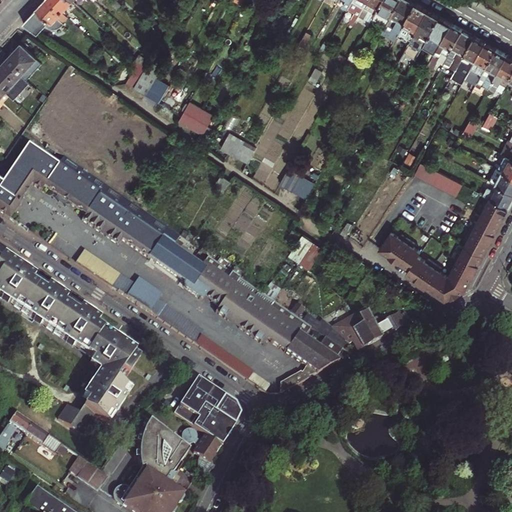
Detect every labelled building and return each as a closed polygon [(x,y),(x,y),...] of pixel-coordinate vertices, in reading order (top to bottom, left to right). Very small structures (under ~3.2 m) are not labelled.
[(65,13),(50,0),(43,0),(43,1),(36,8),(56,26),(58,26),(62,25),(65,23),(64,21),(68,16),(67,15),(65,13)] [(72,0),(50,0),(65,13),(67,11),(64,8),(72,0)] [(121,5),(116,0),(113,0),(111,3),(117,9),(121,5)] [(349,10),(351,7),(354,2),(354,0),(347,0),(343,7),(349,10)] [(354,13),(360,17),(369,0),(354,0),(354,2),(359,6),(356,10),(354,13)] [(375,16),(376,14),(384,0),(369,0),(360,17),(358,20),(363,23),(369,12),(375,16)] [(380,17),(382,14),(391,19),(401,0),(384,0),(376,14),(380,17)] [(412,1),(410,0),(401,0),(391,19),(388,24),(394,28),(392,32),(398,36),(400,33),(417,4),(415,2),(412,1)] [(354,2),(351,7),(356,10),(359,6),(354,2)] [(411,42),(429,10),(424,8),(417,4),(400,33),(408,37),(407,39),(411,42)] [(56,26),(36,8),(30,14),(23,21),(38,31),(45,24),(48,25),(51,26),(53,26),(56,26)] [(417,60),(429,38),(441,17),(437,15),(429,10),(411,42),(404,53),(417,60)] [(429,38),(440,45),(453,24),(449,22),(441,17),(429,38)] [(157,30),(163,23),(160,20),(154,27),(157,30)] [(443,66),(450,53),(454,46),(463,30),(459,28),(453,24),(440,45),(427,68),(433,71),(438,63),(443,66)] [(471,34),(463,30),(454,46),(450,53),(443,66),(455,73),(457,69),(476,37),(471,34)] [(467,70),(470,72),(473,68),(487,43),(482,41),(476,37),(457,69),(461,72),(467,62),(470,65),(467,70)] [(5,59),(22,74),(27,79),(43,62),(21,42),(14,49),(5,59)] [(465,81),(476,88),(498,50),(494,48),(487,43),(473,68),(470,72),(465,81)] [(508,56),(503,53),(498,50),(476,88),(481,90),(483,87),(489,90),(508,56)] [(135,56),(147,68),(150,61),(139,52),(135,56)] [(134,67),(127,81),(136,86),(147,68),(135,56),(129,62),(134,67)] [(504,92),(510,81),(510,80),(511,77),(511,57),(508,56),(489,90),(495,94),(498,89),(504,92)] [(0,85),(6,91),(13,98),(29,81),(22,74),(5,59),(0,64),(0,85)] [(149,76),(156,64),(150,61),(147,68),(136,86),(142,90),(149,76)] [(455,73),(451,80),(462,86),(465,81),(470,72),(467,70),(470,65),(467,62),(461,72),(457,69),(455,73)] [(149,76),(142,90),(147,93),(155,80),(149,76)] [(161,101),(169,88),(155,80),(147,93),(161,101)] [(410,98),(399,91),(395,98),(406,105),(410,98)] [(111,110),(118,99),(113,96),(106,106),(111,110)] [(201,135),(214,114),(189,100),(177,121),(201,135)] [(498,117),(491,113),(484,126),(491,130),(498,117)] [(480,123),(472,118),(464,133),(472,137),(480,123)] [(496,150),(505,155),(511,158),(511,141),(505,138),(503,137),(496,150)] [(235,156),(246,163),(256,146),(245,139),(242,144),(235,156)] [(237,141),(229,153),(235,156),(242,144),(237,141)] [(0,181),(0,210),(9,216),(20,201),(21,202),(34,184),(44,191),(47,186),(60,196),(74,205),(82,211),(79,216),(115,241),(119,236),(184,282),(183,284),(183,287),(183,289),(226,319),(220,327),(233,336),(239,328),(280,357),(284,352),(304,366),(301,371),(285,381),(290,389),(338,361),(327,353),(330,349),(337,354),(343,358),(349,354),(341,349),(324,337),(318,347),(306,339),(312,328),(206,254),(199,265),(173,247),(180,236),(62,154),(55,163),(27,144),(1,182),(0,181)] [(192,152),(176,178),(192,188),(199,176),(197,175),(201,168),(208,172),(212,164),(192,152)] [(410,152),(405,160),(413,165),(418,156),(410,152)] [(504,171),(511,158),(505,155),(498,168),(503,171),(504,171)] [(464,184),(422,161),(415,173),(457,196),(464,184)] [(289,166),(280,181),(293,189),(301,175),(302,173),(289,166)] [(511,175),(504,171),(503,171),(498,168),(494,166),(487,179),(496,184),(511,192),(511,175)] [(314,183),(301,175),(293,189),(306,196),(314,183)] [(214,189),(223,196),(231,183),(222,177),(214,189)] [(511,200),(511,192),(496,184),(492,190),(487,187),(483,194),(487,197),(508,208),(511,200)] [(154,210),(172,221),(176,213),(165,206),(169,199),(164,195),(154,210)] [(58,199),(71,208),(74,205),(60,196),(58,199)] [(508,208),(487,197),(446,274),(422,258),(425,253),(396,233),(384,251),(413,271),(410,276),(446,301),(465,290),(468,283),(472,277),(485,252),(508,208)] [(349,233),(357,220),(352,217),(343,229),(349,233)] [(360,240),(369,228),(364,224),(355,237),(360,240)] [(289,248),(298,235),(292,231),(283,244),(289,248)] [(287,256),(298,263),(312,243),(301,236),(287,256)] [(312,243),(298,263),(308,270),(322,249),(312,243)] [(95,274),(112,286),(120,274),(88,252),(80,264),(95,274)] [(80,369),(92,377),(88,383),(119,405),(125,397),(113,389),(118,382),(122,385),(139,361),(134,357),(135,356),(122,348),(123,346),(115,340),(114,342),(108,338),(88,324),(89,324),(92,319),(89,317),(86,315),(88,313),(79,307),(77,309),(72,306),(68,312),(53,301),(57,295),(54,293),(51,291),(52,289),(42,281),(40,284),(37,281),(33,287),(20,278),(24,273),(22,271),(19,269),(21,267),(11,260),(10,263),(0,256),(0,302),(18,315),(16,318),(27,325),(29,323),(55,341),(53,344),(62,350),(64,347),(85,362),(80,369)] [(126,296),(137,304),(150,284),(131,271),(126,278),(118,290),(126,296)] [(112,286),(118,290),(126,278),(120,274),(112,286)] [(146,310),(156,317),(164,305),(169,298),(150,284),(137,304),(146,310)] [(164,305),(156,317),(172,329),(194,344),(196,341),(199,336),(202,332),(164,305)] [(358,315),(356,313),(354,314),(370,342),(384,334),(403,323),(396,312),(386,318),(373,326),(365,311),(358,315)] [(354,314),(352,316),(331,328),(348,343),(352,341),(357,350),(361,347),(367,344),(370,342),(354,314)] [(282,394),(199,336),(196,341),(211,351),(209,354),(266,395),(279,396),(282,394)] [(209,354),(211,351),(196,341),(194,344),(200,348),(209,354)] [(199,380),(175,415),(186,421),(190,423),(212,436),(222,442),(233,426),(228,422),(212,412),(223,394),(199,380)] [(118,411),(116,410),(119,405),(88,383),(85,387),(84,385),(79,392),(81,394),(76,401),(83,406),(74,420),(61,411),(53,423),(77,440),(90,422),(102,430),(108,422),(112,417),(114,418),(117,414),(118,411)] [(29,423),(14,413),(0,432),(0,451),(0,452),(9,440),(7,439),(15,428),(23,434),(30,424),(29,423)] [(359,430),(360,428),(361,426),(360,423),(359,421),(357,420),(355,420),(352,420),(351,421),(349,423),(349,426),(349,428),(351,430),(352,431),(355,432),(357,431),(359,430)] [(187,454),(143,421),(142,423),(140,425),(139,429),(137,432),(136,435),(135,438),(135,442),(134,445),(134,449),(135,452),(135,456),(136,459),(137,462),(138,465),(140,468),(129,485),(125,484),(122,485),(119,486),(117,488),(115,491),(114,495),(114,496),(114,498),(115,500),(116,502),(121,505),(131,511),(174,511),(175,511),(177,508),(179,508),(182,503),(182,502),(183,499),(168,489),(174,480),(170,479),(187,454)] [(185,422),(202,432),(203,434),(198,441),(196,440),(197,439),(197,437),(197,436),(196,434),(195,433),(194,432),(192,431),(189,430),(187,431),(185,432),(183,433),(182,436),(182,438),(182,441),(183,442),(185,444),(188,445),(192,445),(194,444),(196,445),(190,454),(196,458),(196,463),(196,468),(197,472),(198,474),(200,477),(202,480),(204,482),(206,480),(204,478),(207,474),(211,470),(212,470),(213,468),(209,465),(222,442),(214,438),(212,436),(190,423),(186,421),(185,422)] [(66,449),(65,448),(48,436),(43,433),(30,424),(23,434),(40,446),(58,458),(59,456),(61,457),(66,449)] [(92,467),(84,462),(77,456),(66,472),(74,477),(81,482),(97,493),(108,478),(92,467)] [(13,470),(4,465),(0,472),(0,476),(7,480),(13,470)] [(73,511),(33,485),(23,502),(37,511),(73,511)]
